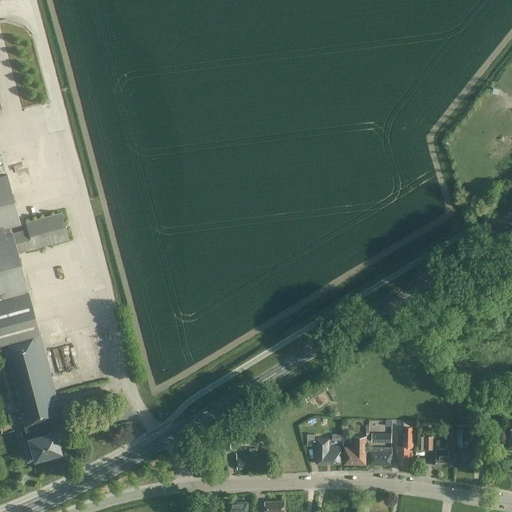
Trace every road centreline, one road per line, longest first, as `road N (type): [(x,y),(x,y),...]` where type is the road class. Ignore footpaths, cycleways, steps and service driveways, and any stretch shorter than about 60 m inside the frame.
road 1 (primary): [(166,438),(511,227)]
road 2 (tertiary): [(511,504),(364,482),(189,486)]
road 3 (unknown): [(92,243),(37,262),(40,304),(106,296)]
road 4 (primary): [(25,511),(166,438)]
